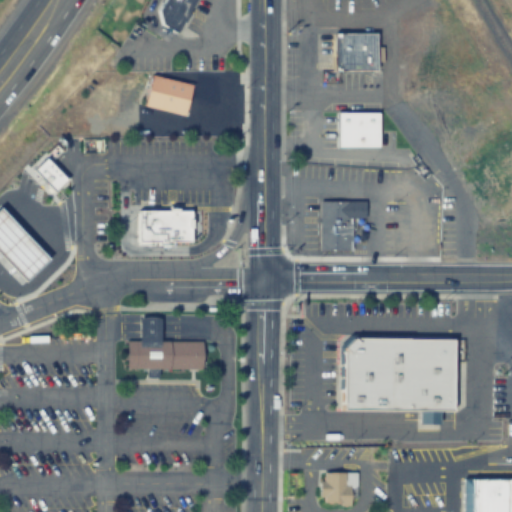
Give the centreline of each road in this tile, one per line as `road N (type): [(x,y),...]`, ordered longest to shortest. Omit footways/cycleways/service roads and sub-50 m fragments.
road 1 (secondary): [(255,511),(263,0)]
road 2 (secondary): [(259,281),(511,278)]
road 3 (primary): [(0,98),(72,0)]
